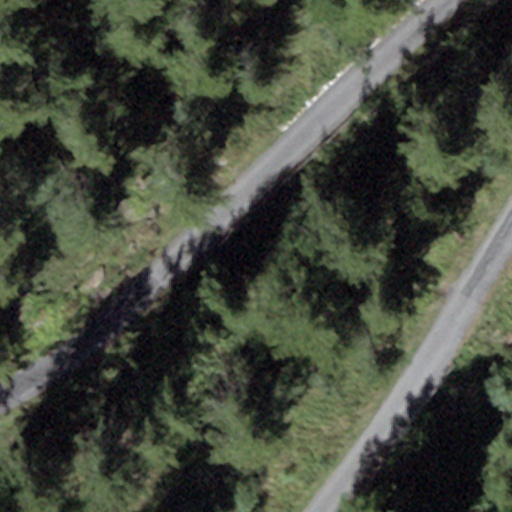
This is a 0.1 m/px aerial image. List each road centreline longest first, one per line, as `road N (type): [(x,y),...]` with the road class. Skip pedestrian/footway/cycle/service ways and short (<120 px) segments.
road 1 (track): [(0,393),(131,306),(446,0)]
road 2 (track): [(511,228),(451,334),(316,511)]
